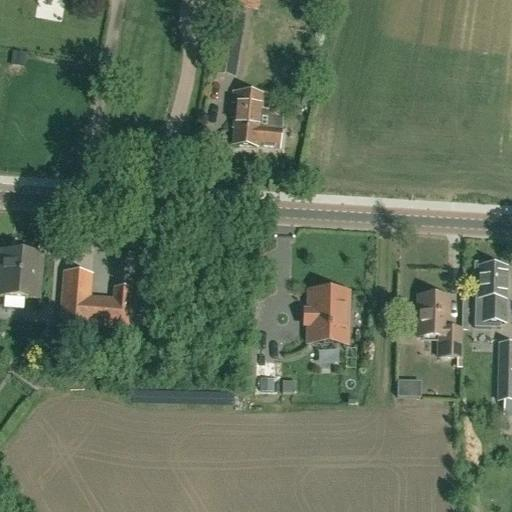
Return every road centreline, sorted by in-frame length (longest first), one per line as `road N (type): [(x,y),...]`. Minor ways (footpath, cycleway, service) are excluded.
road 1 (tertiary): [(511,227),(0,196)]
road 2 (track): [(381,404),(388,219)]
